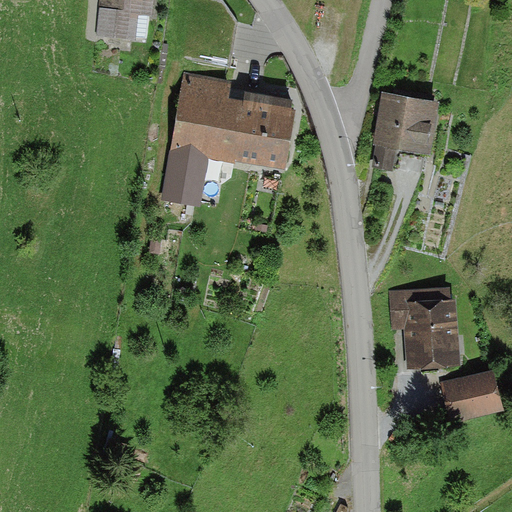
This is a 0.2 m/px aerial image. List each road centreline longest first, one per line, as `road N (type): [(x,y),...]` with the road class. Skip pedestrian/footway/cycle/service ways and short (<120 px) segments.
road 1 (residential): [(364,511),(357,273),(329,121)]
road 2 (residential): [(329,121),(262,0)]
road 3 (residential): [(381,0),(355,104),(329,121)]
